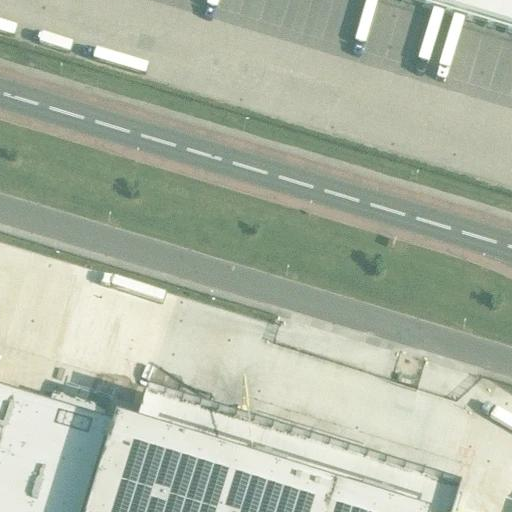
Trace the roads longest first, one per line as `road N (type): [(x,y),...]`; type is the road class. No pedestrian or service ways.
road 1 (unclassified): [(0,214),(511,371)]
road 2 (tertiary): [(511,249),(0,94)]
